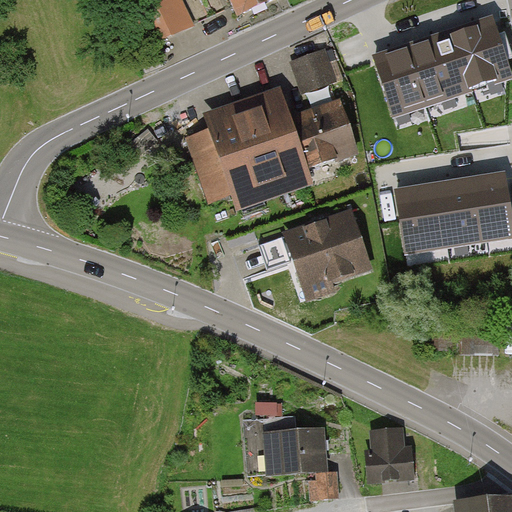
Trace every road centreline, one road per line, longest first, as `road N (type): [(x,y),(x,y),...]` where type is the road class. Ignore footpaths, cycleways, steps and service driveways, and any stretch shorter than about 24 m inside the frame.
road 1 (tertiary): [(0,236),(191,301),(391,394),(511,462)]
road 2 (tertiary): [(0,230),(28,161),(47,142),(354,0)]
